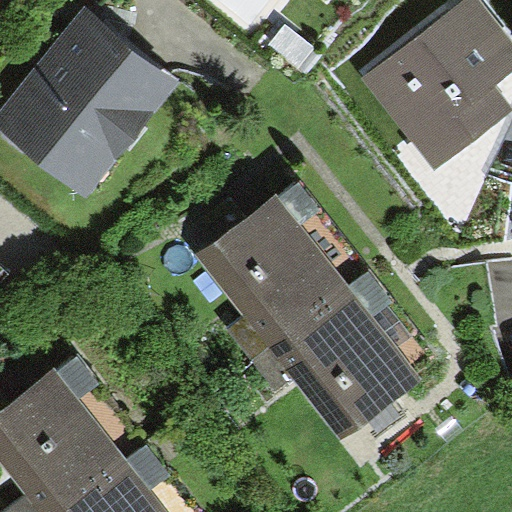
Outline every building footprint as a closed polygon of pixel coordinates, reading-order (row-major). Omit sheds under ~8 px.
[(184,73),(91,0),(90,0),(1,113),(94,186),(184,73)] [(511,66),(511,25),(492,0),(459,0),(370,70),(440,159),(511,102),(511,88),(501,75),(511,66)] [(205,248),(275,338),(370,263),(300,174),(205,248)] [(275,338),(345,427),(440,353),(370,263),(275,338)] [(0,408),(0,444),(55,511),(62,511),(149,441),(74,348),(0,408)] [(62,511),(208,511),(149,441),(62,511)]
